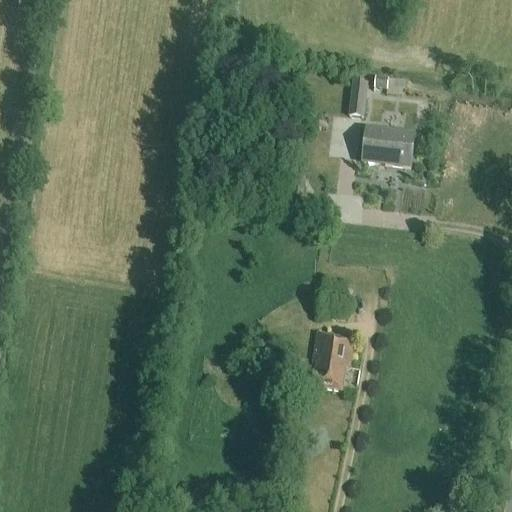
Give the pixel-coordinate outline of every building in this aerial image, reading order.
[(374,81),(373,93),(385,94),(387,82),(374,81)] [(364,122),(368,87),(352,85),(348,120),(364,122)] [(410,171),(413,139),(366,133),(362,166),(410,171)] [(304,192),(306,181),(292,179),(291,190),(289,199),(303,201),(304,192)] [(348,323),(352,302),(343,300),(346,288),(325,284),(319,318),(348,323)] [(349,373),(354,342),(317,336),(312,367),(316,368),(313,390),(341,395),(345,372),(349,373)]
